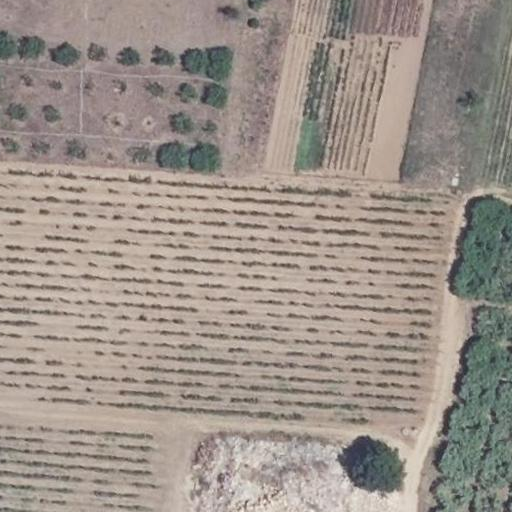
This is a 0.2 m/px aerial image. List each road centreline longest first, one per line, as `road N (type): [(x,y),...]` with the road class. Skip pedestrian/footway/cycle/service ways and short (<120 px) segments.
road 1 (track): [(0,403),(418,438),(406,511)]
road 2 (track): [(418,438),(445,338),(445,262),(455,220),(467,198),(496,187),(511,192)]
road 3 (track): [(471,0),(453,150),(472,196)]
